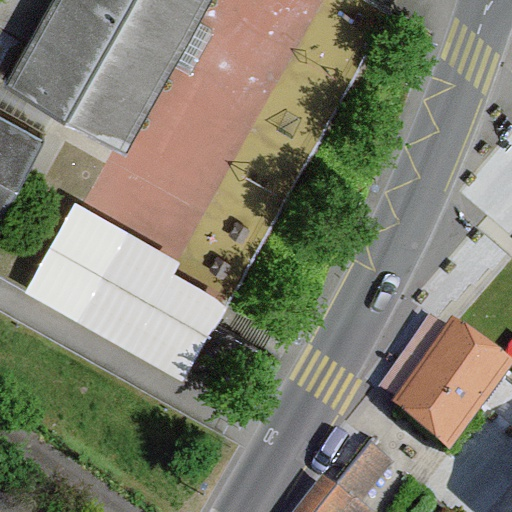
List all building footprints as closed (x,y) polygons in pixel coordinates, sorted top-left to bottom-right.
[(0,0),(0,111),(40,134),(58,104),(11,78),(53,0),(0,0)] [(53,0),(11,78),(58,104),(125,141),(203,0),(53,0)] [(203,0),(125,141),(39,285),(190,370),(221,315),(396,0),(203,0)] [(0,212),(45,137),(40,134),(0,111),(0,212)] [(457,332),(402,410),(451,455),(511,374),(457,332)] [(337,488),(352,500),(362,505),(393,465),(370,447),(337,488)] [(341,511),(352,500),(337,488),(325,478),(297,511),(341,511)] [(369,511),(362,505),(352,500),(341,511),(369,511)]
